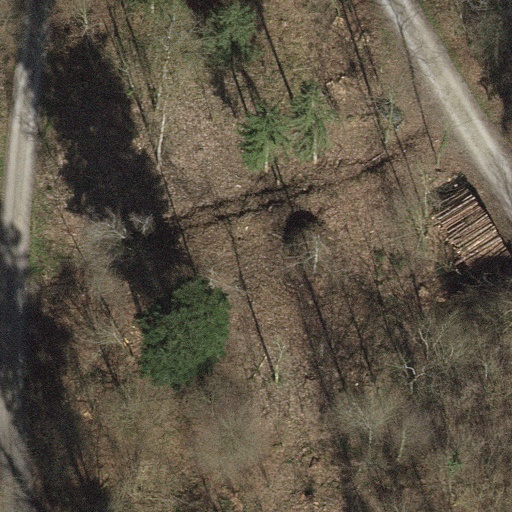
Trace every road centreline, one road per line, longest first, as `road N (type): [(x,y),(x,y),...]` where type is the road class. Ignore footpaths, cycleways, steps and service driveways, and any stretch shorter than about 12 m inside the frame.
road 1 (track): [(21,511),(7,256),(35,0)]
road 2 (track): [(511,189),(384,0)]
